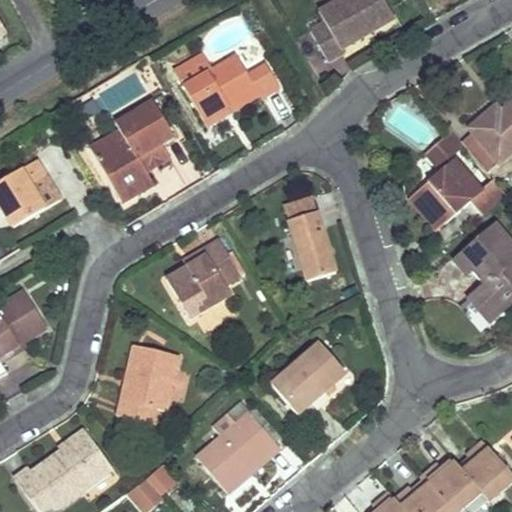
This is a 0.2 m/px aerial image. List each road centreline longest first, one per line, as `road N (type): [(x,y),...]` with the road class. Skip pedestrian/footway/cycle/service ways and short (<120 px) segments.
road 1 (residential): [(0,437),(69,388),(109,253),(343,112)]
road 2 (residential): [(343,112),(416,407)]
road 3 (residential): [(343,112),(511,7)]
road 4 (tertiary): [(0,95),(157,0)]
road 5 (residential): [(416,407),(292,511)]
